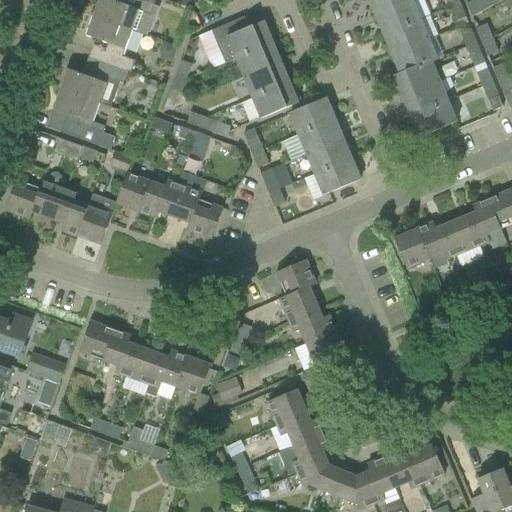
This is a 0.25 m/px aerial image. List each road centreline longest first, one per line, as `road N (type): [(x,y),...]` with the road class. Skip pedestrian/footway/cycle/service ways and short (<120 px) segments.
road 1 (residential): [(0,273),(126,307),(201,288),(328,229)]
road 2 (residential): [(328,229),(396,407),(421,425),(511,446)]
road 3 (residential): [(403,195),(315,0)]
